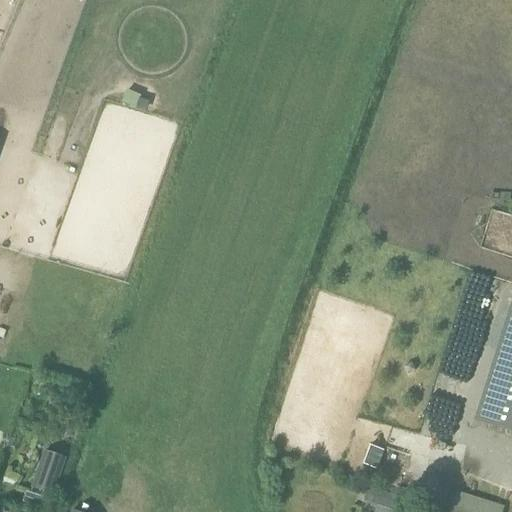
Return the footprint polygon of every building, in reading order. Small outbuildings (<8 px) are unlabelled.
[(511,343),(487,424),(511,432),(511,343)] [(54,496),(66,459),(44,452),(31,488),(54,496)] [(363,502),(377,507),(375,511),(406,511),(411,500),(385,491),(369,486),(363,502)] [(454,498),(451,508),(450,511),(503,511),(505,507),(456,491),(454,498)] [(21,509),(29,511),(50,511),(54,501),(27,492),(21,509)]
